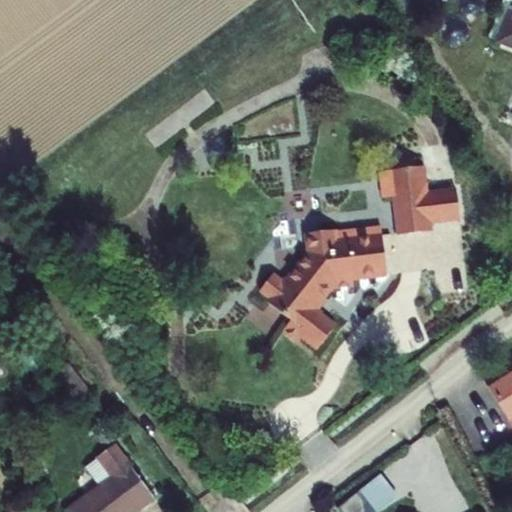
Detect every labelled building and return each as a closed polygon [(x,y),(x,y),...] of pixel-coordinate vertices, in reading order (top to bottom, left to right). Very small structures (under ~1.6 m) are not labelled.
[(396,183),(415,182),(414,173),(395,174),(396,183)] [(391,243),(426,241),(425,233),(423,204),(421,181),(415,182),(396,183),(377,184),(378,209),(388,208),(391,243)] [(453,202),(423,204),(425,233),(455,231),(453,202)] [(380,282),(377,242),(331,247),(330,236),(301,239),(302,258),(282,283),(280,282),(277,286),(267,278),(254,294),(263,302),(260,306),(284,325),(276,333),(290,345),(294,340),(310,353),(328,331),(314,319),(316,317),(309,312),(325,293),(347,291),(346,285),(380,282)] [(476,399),(511,376),(511,366),(471,392),(476,399)] [(511,417),(511,376),(476,399),(495,428),(511,417)] [(511,417),(495,428),(506,446),(511,441),(511,417)] [(142,511),(147,509),(107,455),(79,476),(90,493),(64,511),(142,511)] [(334,509),(335,511),(379,511),(398,497),(380,474),(334,509)]
